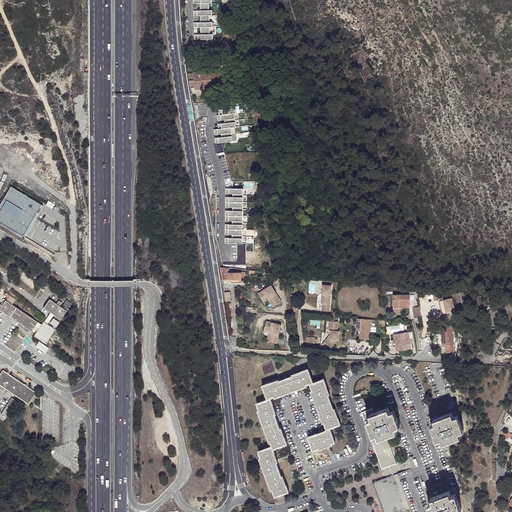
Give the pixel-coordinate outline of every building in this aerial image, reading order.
[(193,0),(193,3),(200,3),(201,11),(194,11),(194,16),(201,15),(201,22),(194,23),(194,27),(201,27),(201,35),(194,35),(194,39),(213,39),(213,34),(210,34),(209,27),(213,27),(213,22),(209,22),(209,15),(212,15),(212,10),(209,10),(209,3),(212,3),(211,0),(193,0)] [(210,70),(188,73),(189,81),(195,81),(196,88),(196,89),(211,86),(211,84),(220,83),(219,78),(227,77),(226,70),(210,72),(210,70)] [(235,106),(225,108),(225,109),(218,110),(219,115),(217,116),(217,121),(225,120),(225,123),(218,124),(218,129),(214,130),(214,135),(221,134),(222,137),(215,138),(215,143),(233,141),(231,128),(235,127),(236,127),(234,113),(236,113),(235,106)] [(41,205),(11,186),(0,204),(0,218),(10,225),(8,227),(23,236),(41,205)] [(243,189),(226,189),(226,194),(233,194),(233,198),(226,198),(225,208),(233,208),(233,211),(225,211),(225,221),(233,221),(232,225),(225,225),(225,235),(232,235),(232,239),(225,239),(225,244),(242,244),(243,189)] [(43,206),(41,205),(23,236),(8,227),(10,225),(0,218),(0,224),(24,238),(43,206)] [(221,267),(222,279),(229,279),(242,278),(241,272),(229,273),(229,268),(221,267)] [(332,286),(323,285),(321,304),(322,304),(322,311),(330,311),(332,286)] [(270,290),(256,296),(259,303),(264,301),(265,303),(268,301),(270,305),(268,305),(271,310),(278,307),(270,290)] [(393,294),(393,307),(399,307),(399,303),(409,303),(409,294),(393,294)] [(434,297),(423,299),(426,314),(434,312),(432,303),(435,303),(434,297)] [(44,307),(51,312),(53,314),(61,319),(66,310),(59,306),(56,304),(49,299),(44,307)] [(452,299),(444,300),(446,312),(455,310),(452,299)] [(31,328),(33,330),(33,328),(35,326),(38,322),(21,311),(6,300),(2,305),(0,303),(0,309),(15,320),(30,329),(31,328)] [(421,317),(419,306),(413,308),(415,318),(419,317),(421,317)] [(51,312),(44,322),(46,324),(53,314),(51,312)] [(372,319),(357,318),(356,330),(360,331),(361,323),(371,324),(372,319)] [(266,321),(264,328),(270,330),(269,332),(272,332),(271,336),(270,336),(269,341),(276,343),(281,325),(266,321)] [(41,329),(39,332),(37,336),(45,341),(54,329),(46,324),(44,322),(40,328),(41,329)] [(338,322),(330,322),(329,337),(324,343),(331,348),(337,340),(339,340),(339,331),(338,331),(338,322)] [(361,323),(360,331),(360,339),(370,339),(371,324),(361,323)] [(442,346),(443,345),(445,345),(446,349),(446,353),(453,352),(452,330),(451,330),(450,328),(442,328),(442,331),(441,331),(442,346)] [(408,331),(397,333),(400,350),(412,348),(411,343),(410,338),(408,331)] [(259,451),(261,457),(267,474),(273,490),(276,496),(289,492),(287,485),(285,485),(284,483),(286,482),(284,478),(282,479),(281,476),(282,476),(277,463),(276,463),(275,460),(278,459),(276,455),(274,456),(273,454),(275,453),(274,449),(288,444),(285,437),(283,438),(282,435),(284,434),(283,430),(281,431),(280,428),(275,415),(274,412),(276,411),(274,408),(272,408),(271,406),(273,405),(271,398),(274,396),(291,390),(307,385),(310,383),(313,390),(319,407),(325,423),(327,429),(308,436),(313,450),(319,448),(332,443),(336,442),(330,428),(341,424),(338,417),(336,418),(335,415),(337,415),(336,411),(334,412),(333,409),(334,408),(329,395),(328,396),(327,393),(329,392),(328,388),(325,389),(324,386),(327,385),(324,378),(313,382),(308,368),(301,371),(302,373),(299,374),(299,372),(295,373),(296,375),(293,376),(293,375),(279,380),(280,381),(277,382),(276,380),(272,381),(273,384),(270,385),(270,382),(263,385),(268,399),(257,403),(260,409),(266,426),(271,442),(273,446),(259,451)] [(6,374),(7,373),(3,370),(0,374),(0,384),(1,385),(0,385),(0,389),(3,391),(5,388),(28,403),(36,392),(27,386),(26,387),(24,385),(24,384),(8,374),(7,375),(6,374)] [(291,390),(274,396),(275,398),(293,392),(307,386),(307,385),(291,390)] [(319,407),(313,390),(311,391),(317,407),(323,423),(325,423),(319,407)] [(12,398),(1,414),(6,417),(17,401),(12,398)] [(362,412),(365,421),(369,419),(375,435),(378,434),(380,438),(373,441),(382,468),(397,463),(387,436),(397,432),(396,428),(399,426),(393,411),(390,412),(389,407),(374,413),(373,408),(362,412)] [(270,443),(271,442),(266,426),(260,409),(258,410),(264,428),(270,443)] [(435,424),(432,425),(438,440),(441,439),(443,443),(461,437),(459,432),(462,431),(456,416),(453,417),(451,412),(433,419),(435,424)] [(369,419),(365,421),(373,441),(380,438),(378,434),(375,435),(369,419)] [(267,474),(261,457),(260,458),(266,475),(271,491),(273,490),(267,474)] [(433,502),(430,503),(433,511),(457,511),(460,510),(454,494),(451,495),(449,491),(431,497),(433,502)]
